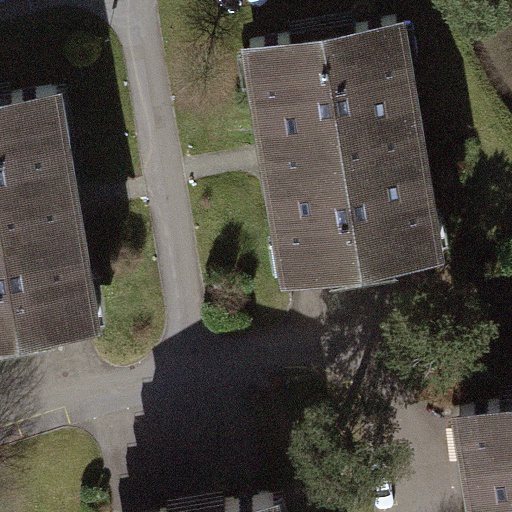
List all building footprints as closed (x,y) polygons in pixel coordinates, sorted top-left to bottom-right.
[(294,38),(263,43),(265,59),(404,40),(401,18),(294,33),(294,38)] [(419,42),(255,65),(290,308),(453,285),(419,42)] [(69,79),(0,89),(0,371),(111,355),(69,79)] [(511,511),(511,421),(466,427),(475,511),(511,511)] [(291,511),(287,485),(119,511),(291,511)]
